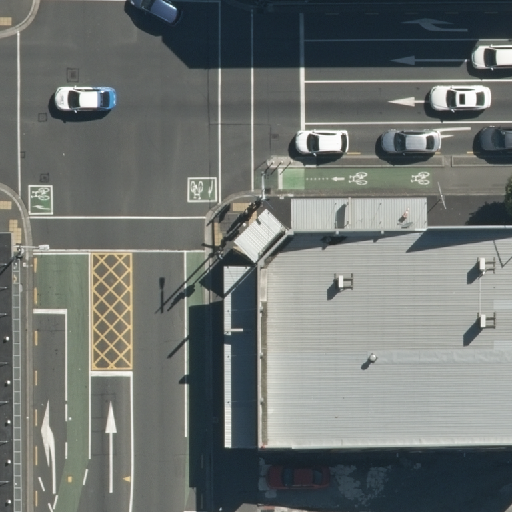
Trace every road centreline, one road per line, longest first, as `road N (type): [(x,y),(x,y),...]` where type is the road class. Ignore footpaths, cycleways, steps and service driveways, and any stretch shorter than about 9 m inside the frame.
road 1 (tertiary): [(120,82),(123,511)]
road 2 (secondary): [(511,79),(120,82)]
road 3 (secondary): [(120,82),(0,82)]
